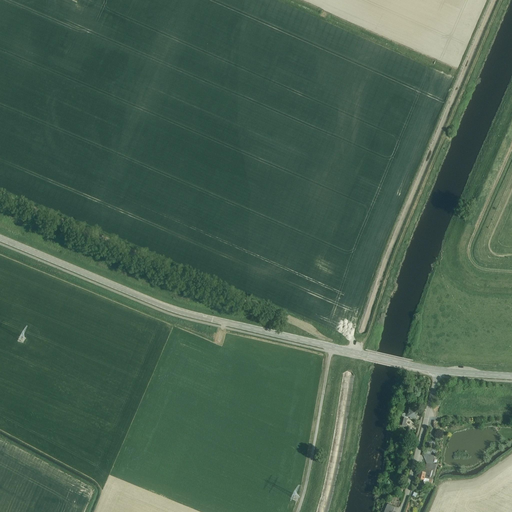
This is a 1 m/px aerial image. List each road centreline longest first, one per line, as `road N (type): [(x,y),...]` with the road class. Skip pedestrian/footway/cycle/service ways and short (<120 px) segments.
road 1 (tertiary): [(438,370),(165,307),(0,238)]
road 2 (track): [(511,272),(479,267),(469,257),(511,147)]
road 3 (track): [(330,351),(296,511)]
road 4 (unclassified): [(400,511),(438,370)]
